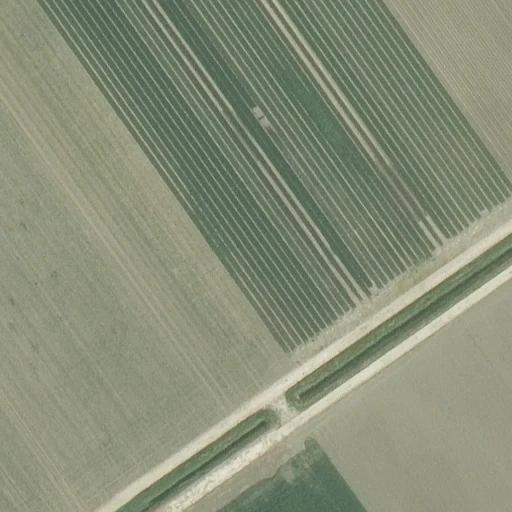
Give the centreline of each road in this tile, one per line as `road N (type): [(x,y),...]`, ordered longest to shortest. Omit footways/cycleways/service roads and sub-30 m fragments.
road 1 (track): [(104,511),(511,225)]
road 2 (track): [(511,273),(254,455)]
